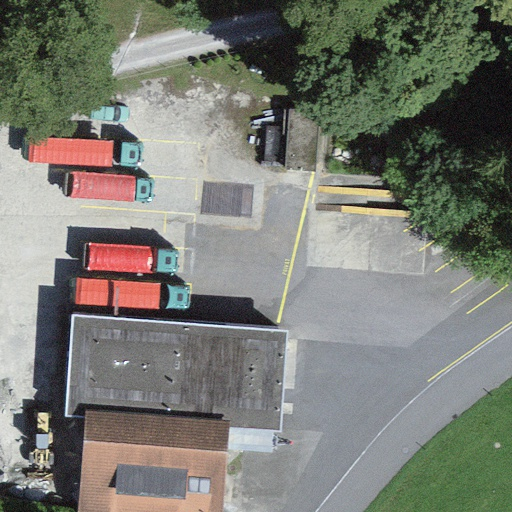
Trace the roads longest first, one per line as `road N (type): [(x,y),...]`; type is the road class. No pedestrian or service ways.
road 1 (unclassified): [(0,92),(423,0)]
road 2 (unclassified): [(511,350),(408,430),(342,511)]
